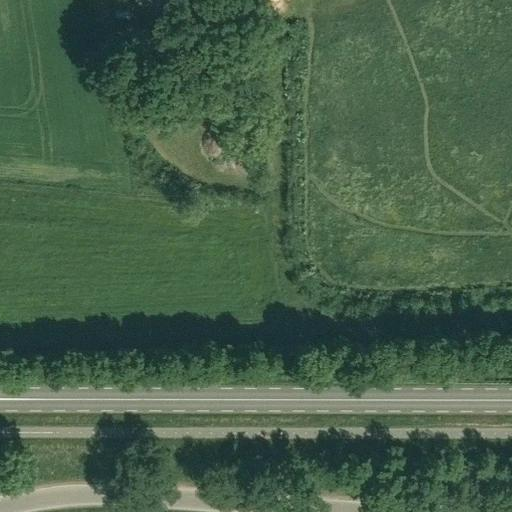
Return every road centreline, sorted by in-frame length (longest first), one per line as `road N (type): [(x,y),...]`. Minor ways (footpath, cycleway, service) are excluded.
road 1 (secondary): [(511,401),(0,401)]
road 2 (unclassified): [(348,511),(108,495),(0,508)]
